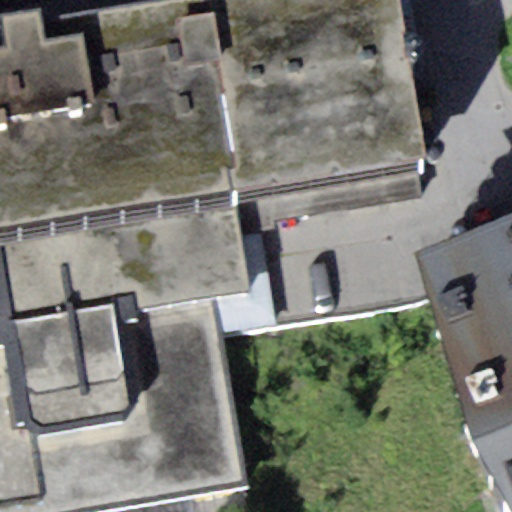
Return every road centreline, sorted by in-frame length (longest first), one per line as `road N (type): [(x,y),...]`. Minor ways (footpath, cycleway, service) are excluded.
road 1 (residential): [(463,0),(0,5)]
road 2 (unknown): [(487,0),(468,77),(469,206)]
